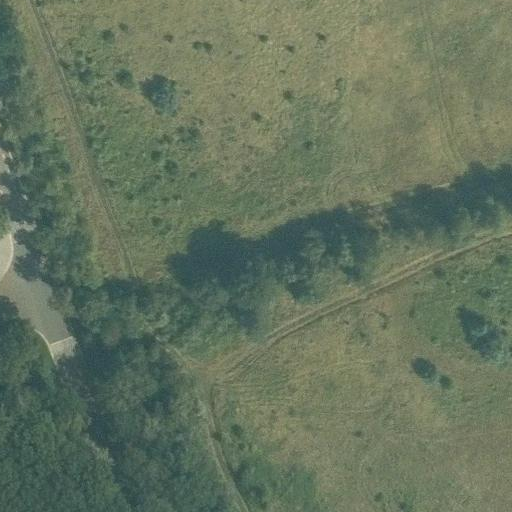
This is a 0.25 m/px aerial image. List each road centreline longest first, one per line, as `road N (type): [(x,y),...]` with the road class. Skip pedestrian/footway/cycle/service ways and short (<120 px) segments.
road 1 (track): [(244,511),(195,371),(143,304),(34,0)]
road 2 (secondary): [(122,511),(0,169)]
road 3 (track): [(195,371),(511,221)]
